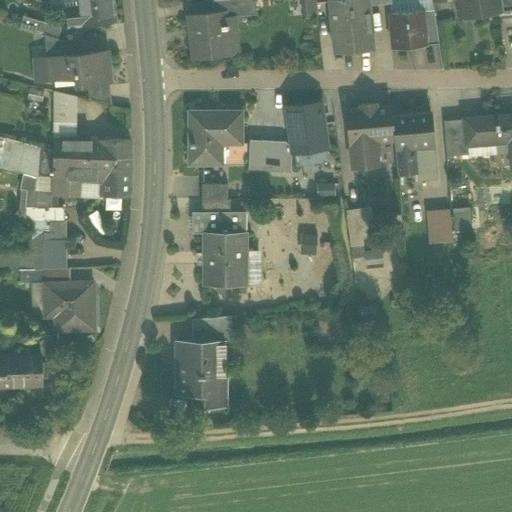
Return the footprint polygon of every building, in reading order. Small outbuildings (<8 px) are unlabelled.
[(66,8),(65,0),(48,0),(50,11),(66,8)] [(116,21),(113,0),(65,0),(66,8),(69,27),(116,21)] [(224,11),(225,12),(256,9),(255,0),(215,0),(211,0),(213,12),(224,11)] [(318,15),(316,0),(300,0),(303,17),(318,15)] [(330,0),(334,52),(374,49),(369,4),(368,0),(330,0)] [(391,12),(422,10),(433,9),(431,0),(390,0),(391,2),(390,2),(391,12)] [(459,0),(462,17),(498,12),(496,0),(459,0)] [(511,16),(511,0),(496,0),(498,12),(500,19),(511,16)] [(439,43),(433,9),(422,10),(425,45),(439,43)] [(390,12),(392,47),(425,45),(422,10),(391,12),(390,12)] [(188,15),(193,59),(230,55),(225,15),(225,12),(224,11),(213,12),(188,15)] [(237,14),(225,15),(230,55),(241,53),(237,14)] [(21,26),(38,32),(41,21),(24,16),(21,26)] [(38,32),(44,34),(59,38),(62,27),(41,21),(38,32)] [(72,43),(44,34),(47,56),(47,60),(51,59),(51,57),(73,55),(72,43)] [(77,77),(78,85),(87,84),(109,82),(110,82),(107,51),(73,55),(51,57),(51,59),(53,79),(77,77)] [(47,60),(47,56),(32,57),(35,82),(53,79),(51,59),(47,60)] [(90,100),(112,105),(109,82),(87,84),(89,99),(90,100)] [(67,139),(89,139),(90,100),(89,99),(56,91),(54,139),(67,139)] [(320,102),(287,106),(294,152),(326,148),(320,102)] [(379,141),(395,139),(393,116),(392,106),(377,107),(376,103),(361,105),(361,109),(347,110),(352,167),(378,165),(376,145),(379,141)] [(190,164),(216,163),(216,143),(222,143),(241,143),(241,111),(190,112),(190,164)] [(431,113),(393,116),(395,139),(398,174),(417,172),(418,172),(417,155),(431,153),(430,145),(434,145),(431,113)] [(510,151),(511,170),(511,169),(511,114),(464,118),(464,119),(466,144),(468,144),(479,143),(479,139),(497,137),(497,142),(509,141),(510,151)] [(443,121),(446,156),(468,154),(468,144),(466,144),(464,119),(443,121)] [(40,147),(0,136),(0,158),(0,159),(0,160),(0,166),(23,173),(36,177),(38,178),(38,176),(40,147)] [(468,144),(468,154),(510,151),(509,141),(497,142),(497,137),(479,139),(479,143),(468,144)] [(53,155),(67,155),(67,139),(54,139),(53,151),(53,155)] [(89,139),(67,139),(67,155),(103,157),(130,158),(130,140),(100,140),(89,139)] [(248,169),(263,169),(264,141),(250,140),(248,169)] [(285,142),(264,141),(263,169),(291,171),(291,148),(285,142)] [(53,151),(40,147),(38,176),(52,177),(53,155),(53,151)] [(294,152),(296,167),(328,162),(326,148),(294,152)] [(418,172),(417,172),(418,180),(436,178),(434,153),(431,153),(417,155),(418,172)] [(53,155),(52,177),(81,179),(103,181),(103,157),(67,155),(53,155)] [(130,158),(103,157),(103,181),(102,194),(130,195),(130,158)] [(36,177),(23,173),(20,189),(27,190),(25,206),(34,206),(35,191),(36,177)] [(35,191),(51,192),(52,177),(38,176),(38,178),(36,177),(35,191)] [(80,194),(81,179),(52,177),(51,192),(58,193),(80,194)] [(81,179),(80,194),(102,196),(102,194),(103,181),(81,179)] [(335,182),(317,183),(317,198),(335,198),(335,182)] [(202,183),(201,199),(228,199),(227,183),(202,183)] [(27,190),(20,189),(18,221),(31,220),(25,213),(25,206),(27,190)] [(58,207),(58,193),(51,192),(35,191),(34,206),(58,207)] [(230,199),(228,199),(201,199),(202,212),(230,212),(230,211),(230,199)] [(65,207),(58,207),(34,206),(25,206),(25,213),(31,220),(65,220),(65,207)] [(471,229),(470,206),(452,208),(454,230),(471,229)] [(346,210),(351,246),(364,244),(362,234),(374,232),(371,207),(346,210)] [(449,209),(426,211),(429,243),(452,241),(449,209)] [(192,233),(203,233),(203,232),(246,232),(246,211),(230,211),(230,212),(202,212),(192,212),(192,233)] [(66,220),(65,220),(31,220),(31,239),(66,239),(66,220)] [(246,249),(246,232),(203,232),(203,233),(204,284),(246,284),(246,249)] [(316,254),(317,234),(301,233),(300,253),(316,254)] [(43,247),(66,247),(66,239),(31,239),(31,254),(44,254),(43,247)] [(44,254),(44,269),(67,268),(66,247),(43,247),(44,254)] [(246,249),(246,284),(262,284),(261,249),(246,249)] [(382,249),(364,251),(366,266),(384,264),(382,249)] [(0,269),(19,269),(18,254),(0,254),(0,269)] [(31,254),(18,254),(19,269),(21,269),(44,269),(44,254),(31,254)] [(68,268),(67,268),(44,269),(45,282),(45,284),(69,283),(68,268)] [(44,269),(21,269),(21,283),(31,283),(45,282),(44,269)] [(45,282),(31,283),(31,306),(45,305),(45,284),(45,282)] [(56,305),(56,329),(94,328),(92,283),(69,283),(45,284),(45,305),(56,305)] [(375,304),(360,304),(360,318),(376,318),(375,304)] [(219,339),(219,345),(231,345),(231,315),(198,317),(198,339),(219,339)] [(41,354),(41,364),(58,364),(57,341),(39,337),(40,354),(41,354)] [(198,394),(198,399),(221,399),(221,356),(219,356),(219,345),(219,339),(198,339),(192,339),(181,339),(181,364),(175,364),(176,394),(198,394)] [(40,354),(0,355),(1,385),(42,384),(41,364),(41,354),(40,354)]
